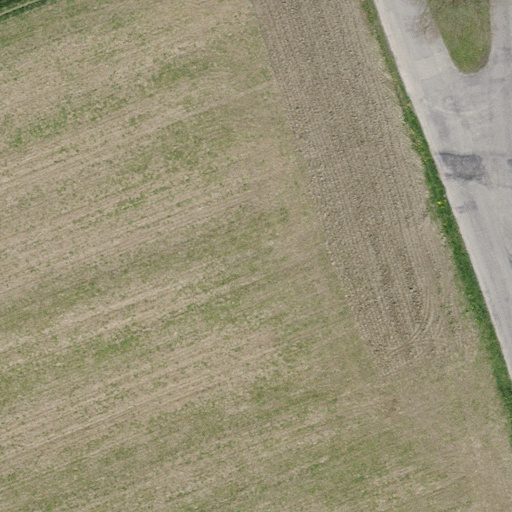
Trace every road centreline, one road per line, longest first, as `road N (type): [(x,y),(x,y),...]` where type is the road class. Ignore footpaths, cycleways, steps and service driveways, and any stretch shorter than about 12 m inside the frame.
road 1 (residential): [(489,179),(421,0)]
road 2 (residential): [(491,0),(489,179)]
